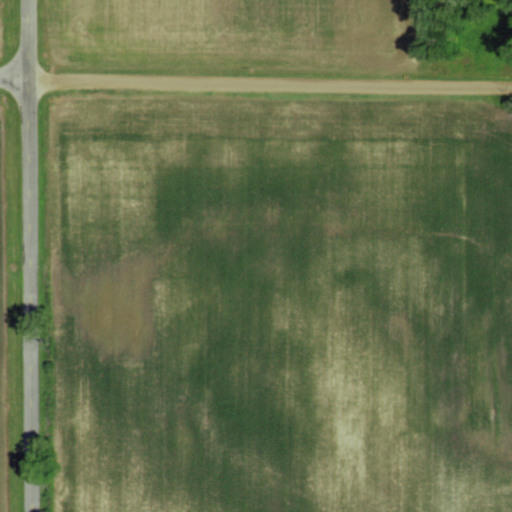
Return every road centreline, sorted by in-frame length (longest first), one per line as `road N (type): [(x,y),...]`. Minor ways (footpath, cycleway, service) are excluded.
road 1 (residential): [(511,84),(0,75)]
road 2 (residential): [(36,511),(33,0)]
